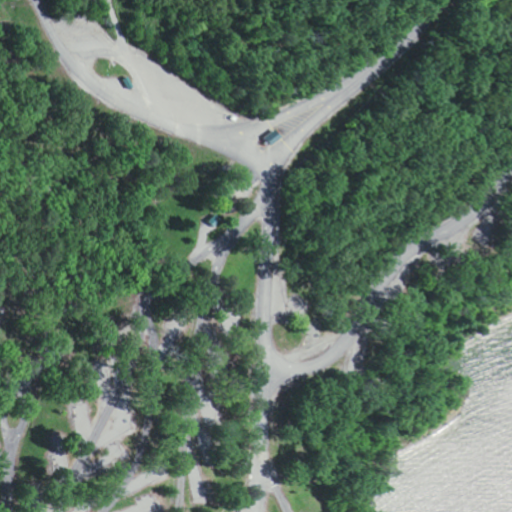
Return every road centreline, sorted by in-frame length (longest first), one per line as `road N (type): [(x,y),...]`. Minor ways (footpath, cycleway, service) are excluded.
road 1 (residential): [(261,480),(271,362),(249,135),(199,139),(134,107),(66,58),(38,9)]
road 2 (residential): [(271,362),(317,352),(383,273),(511,174)]
road 3 (residential): [(208,255),(142,303),(138,346),(60,511)]
road 4 (residential): [(168,511),(184,473),(208,255)]
road 5 (residential): [(443,0),(383,72),(249,135)]
road 6 (residential): [(13,472),(0,414),(24,389),(38,391),(13,472),(12,511)]
road 7 (residential): [(139,331),(159,388),(141,454),(101,511)]
